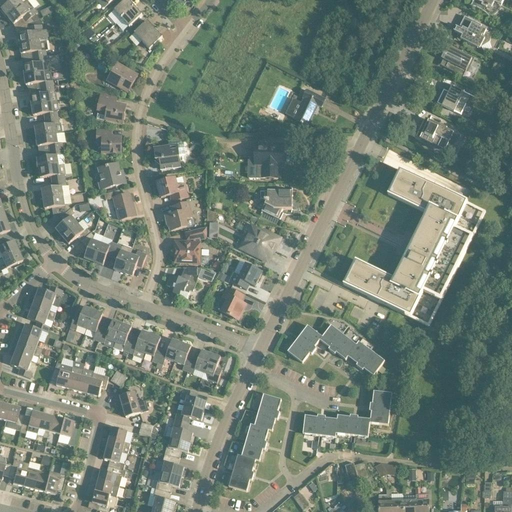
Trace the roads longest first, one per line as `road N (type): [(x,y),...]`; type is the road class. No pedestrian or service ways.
road 1 (residential): [(263,345),(430,0)]
road 2 (residential): [(143,307),(158,251),(139,176),(139,117),(156,72),(183,34)]
road 3 (residential): [(76,511),(92,448),(90,419),(80,408),(0,380)]
road 4 (residential): [(196,511),(217,436),(249,370)]
road 5 (residential): [(263,345),(143,307)]
